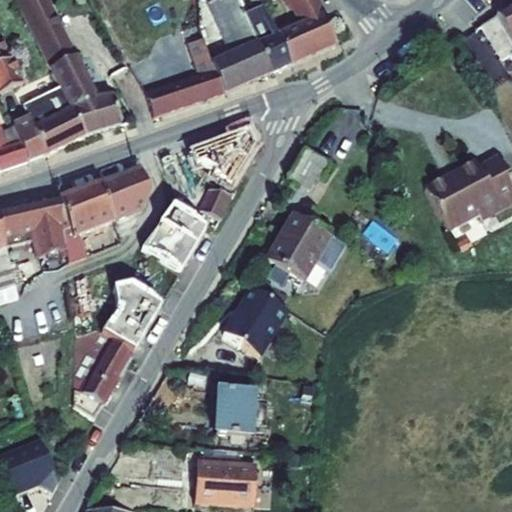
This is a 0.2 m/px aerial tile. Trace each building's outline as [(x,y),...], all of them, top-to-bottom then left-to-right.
[(18,0),(61,85),(84,132),(121,121),(107,76),(90,81),(48,0),(18,0)] [(215,0),(238,50),(212,62),(223,91),(269,70),(238,0),(215,0)] [(273,32),(258,0),(238,0),(269,70),(291,59),(278,30),(273,32)] [(291,0),(301,20),(278,30),(291,59),(335,39),(323,10),(317,0),(291,0)] [(511,3),(494,15),(511,37),(511,3)] [(511,50),(511,37),(494,15),(480,24),(502,56),(511,50)] [(145,90),(153,114),(223,91),(212,62),(210,56),(206,34),(191,39),(202,72),(145,90)] [(0,60),(0,93),(24,82),(12,55),(0,60)] [(30,118),(44,150),(50,148),(84,132),(61,85),(23,103),(30,118)] [(246,117),(221,126),(230,151),(217,156),(207,191),(191,218),(208,230),(226,197),(230,197),(236,178),(242,147),(255,141),(246,117)] [(11,125),(26,157),(44,150),(30,118),(11,125)] [(0,166),(26,157),(11,125),(1,130),(0,128),(0,166)] [(221,126),(151,152),(159,180),(217,156),(230,151),(221,126)] [(341,173),(307,154),(291,184),(324,202),(341,173)] [(471,163),(422,191),(446,233),(475,217),(479,223),(511,204),(511,186),(495,157),(475,169),(471,163)] [(140,170),(98,184),(112,221),(142,211),(148,193),(140,170)] [(179,178),(159,184),(164,196),(184,190),(179,178)] [(64,251),(64,262),(87,252),(80,232),(112,221),(98,184),(56,199),(64,219),(56,222),(64,242),(60,245),(62,251),(64,251)] [(0,206),(0,232),(3,243),(28,235),(32,254),(57,244),(59,252),(62,251),(60,245),(64,242),(56,222),(64,219),(56,199),(54,194),(0,206)] [(175,205),(170,214),(180,221),(186,212),(175,205)] [(170,214),(165,221),(175,228),(180,221),(170,214)] [(327,224),(313,215),(277,272),(311,293),(323,274),(337,283),(353,256),(320,236),(327,224)] [(0,299),(15,296),(13,285),(10,272),(3,243),(0,232),(0,299)] [(10,272),(13,285),(20,284),(16,270),(10,272)] [(276,309),(241,286),(212,331),(229,343),(232,339),(250,350),(276,309)] [(159,308),(128,288),(110,290),(115,309),(102,332),(132,354),(159,308)] [(74,339),(73,356),(71,399),(82,405),(89,410),(132,354),(102,332),(95,327),(93,327),(74,339)] [(247,354),(250,350),(232,339),(229,343),(247,354)] [(295,378),(315,379),(319,355),(299,353),(295,378)] [(267,396),(230,394),(228,440),(264,442),(267,396)] [(50,485),(32,442),(0,454),(0,479),(7,497),(32,487),(46,493),(50,485)] [(271,470),(212,467),(210,505),(269,508),(271,470)]
